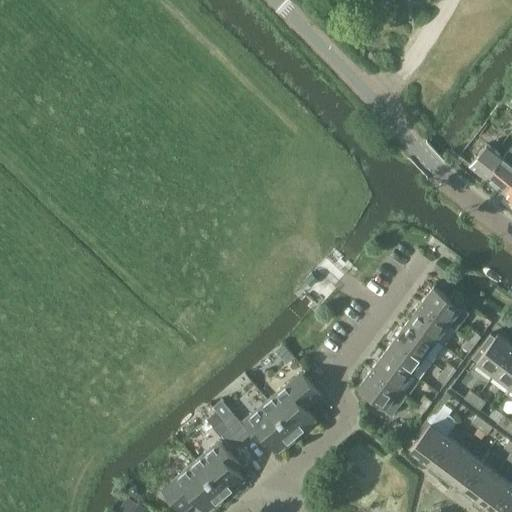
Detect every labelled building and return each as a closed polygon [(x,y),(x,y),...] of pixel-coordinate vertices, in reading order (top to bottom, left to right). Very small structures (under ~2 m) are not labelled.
[(469,165),(486,178),(503,156),(486,143),(469,165)] [(486,178),(502,191),(511,178),(511,145),(503,156),(486,178)] [(511,178),(502,191),(511,198),(511,178)] [(322,284),(329,290),(334,285),(327,279),(322,284)] [(434,285),(421,302),(448,323),(456,328),(469,312),(434,285)] [(421,302),(409,319),(436,339),(448,323),(421,302)] [(409,319),(396,335),(424,356),(436,339),(409,319)] [(473,330),(467,337),(475,343),(480,335),(473,330)] [(477,360),(494,373),(511,349),(511,344),(498,333),(477,360)] [(396,335),(384,352),(412,372),(424,356),(396,335)] [(475,343),(467,337),(462,345),(469,350),(475,343)] [(511,349),(494,373),(511,386),(511,383),(511,349)] [(384,352),(372,368),(399,388),(412,372),(384,352)] [(449,362),(443,370),(451,376),(457,368),(449,362)] [(399,388),(372,368),(359,385),(383,403),(381,406),(392,415),(407,394),(399,388)] [(451,376),(443,370),(437,378),(445,384),(451,376)] [(286,385),(268,400),(296,434),(301,430),(302,432),(309,426),(308,424),(315,418),(306,407),(321,394),(303,373),(288,386),(286,385)] [(465,397),(472,403),(478,395),(470,389),(465,397)] [(424,395),(419,403),(426,408),(432,401),(424,395)] [(446,403),(453,408),(459,400),(451,395),(446,403)] [(478,395),(472,403),(480,408),(485,401),(478,395)] [(296,434),(268,400),(250,416),(251,417),(245,422),(263,443),(269,438),(278,449),(285,443),(287,445),(294,439),(292,437),(296,434)] [(426,408),(419,403),(413,410),(420,416),(426,408)] [(233,413),(224,420),(241,440),(250,432),(233,413)] [(497,421),(505,427),(511,419),(503,413),(497,421)] [(472,422),(479,428),(485,420),(477,414),(472,422)] [(241,440),(224,420),(215,428),(231,448),(241,440)] [(485,420),(479,428),(487,433),(492,426),(485,420)] [(410,450),(427,463),(448,436),(431,423),(410,450)] [(427,463),(443,475),(464,448),(448,436),(427,463)] [(215,445),(196,460),(225,494),(229,490),(231,492),(238,487),(236,485),(243,479),(234,468),(239,463),(221,441),(216,446),(215,445)] [(443,475),(460,488),(480,460),(464,448),(443,475)] [(225,494),(196,460),(178,476),(179,477),(164,490),(182,511),(197,498),(206,509),(213,503),(215,505),(222,500),(220,498),(225,494)] [(460,488),(476,500),(497,473),(480,460),(460,488)] [(476,500),(492,511),(511,485),(511,484),(497,473),(476,500)] [(511,511),(511,485),(492,511),(511,511)] [(129,497),(121,510),(123,511),(144,511),(147,507),(129,497)]
